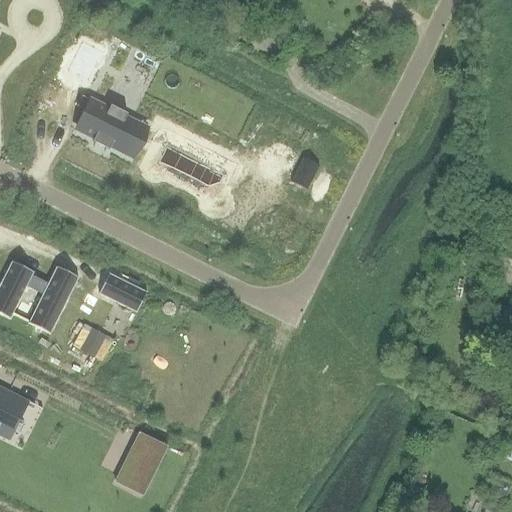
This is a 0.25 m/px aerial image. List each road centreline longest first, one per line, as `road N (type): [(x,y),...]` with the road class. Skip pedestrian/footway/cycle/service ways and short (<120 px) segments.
road 1 (residential): [(0,174),(289,319),(382,132)]
road 2 (residential): [(382,132),(449,0)]
road 3 (residential): [(382,132),(298,96),(286,66)]
